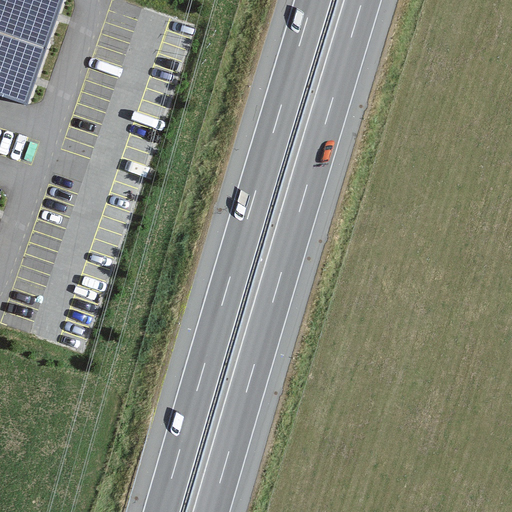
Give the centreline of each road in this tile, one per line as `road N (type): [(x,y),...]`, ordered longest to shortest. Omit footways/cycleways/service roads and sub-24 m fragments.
road 1 (motorway): [(210,511),(362,0)]
road 2 (motorway): [(312,0),(161,511)]
